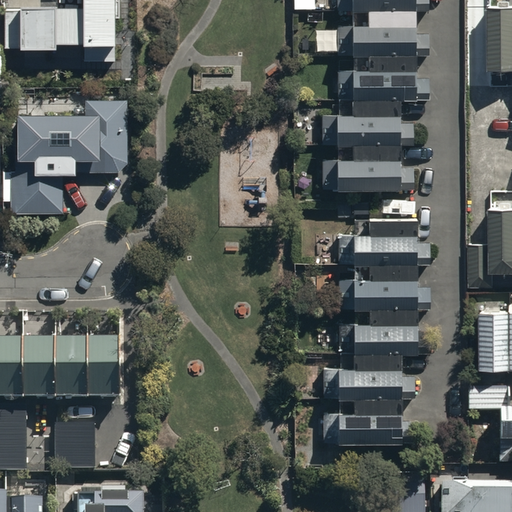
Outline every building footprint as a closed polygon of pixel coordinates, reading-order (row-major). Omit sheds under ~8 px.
[(0,39),(0,52),(80,50),(81,68),(113,67),(111,0),(79,0),(80,12),(0,13),(0,39)] [(332,0),(333,15),(422,15),(422,0),(332,0)] [(511,76),(511,10),(487,11),(487,77),(511,76)] [(333,31),(333,61),(422,60),(422,41),(408,41),(407,16),(347,16),(347,31),(333,31)] [(332,77),(333,106),(422,106),(422,87),(407,87),(407,61),(346,61),(346,76),(332,77)] [(85,104),(86,119),(11,119),(12,215),(60,215),(59,175),(119,175),(127,166),(126,104),(85,104)] [(319,122),(319,152),(408,151),(408,132),(394,132),(393,107),(333,107),(333,122),(319,122)] [(319,167),(319,197),(409,196),(409,177),(394,177),(394,151),(333,152),(333,167),(319,167)] [(511,274),(511,209),(492,209),(492,275),(511,274)] [(339,231),(339,261),(428,260),(428,241),(414,241),(413,216),(353,216),(353,231),(339,231)] [(489,246),(472,246),(472,290),(489,290),(489,246)] [(338,277),(338,306),(428,306),(428,287),(413,287),(413,261),(352,261),(352,276),(338,277)] [(338,322),(338,352),(428,351),(428,333),(413,333),(413,307),(352,307),(352,322),(338,322)] [(506,314),(477,314),(477,373),(506,373),(506,314)] [(86,345),(86,403),(115,403),(115,344),(86,345)] [(0,345),(0,403),(17,403),(17,345),(0,345)] [(20,345),(21,403),(50,403),(49,345),(20,345)] [(53,345),(54,403),(83,403),(82,345),(53,345)] [(324,368),(325,398),(414,397),(414,378),(399,378),(399,352),(338,353),(338,368),(324,368)] [(469,386),(469,412),(506,412),(506,385),(469,386)] [(324,414),(325,443),(414,443),(414,424),(399,424),(399,398),(338,398),(338,413),(324,414)] [(0,408),(0,476),(21,476),(21,409),(0,408)] [(511,412),(501,413),(501,442),(511,442),(511,412)] [(90,476),(90,431),(52,431),(51,476),(90,476)] [(387,474),(387,511),(423,511),(423,473),(387,474)] [(511,511),(511,486),(442,486),(441,511),(511,511)] [(5,495),(0,495),(0,511),(40,511),(40,502),(5,502),(5,495)] [(141,511),(141,500),(74,501),(73,511),(141,511)]
